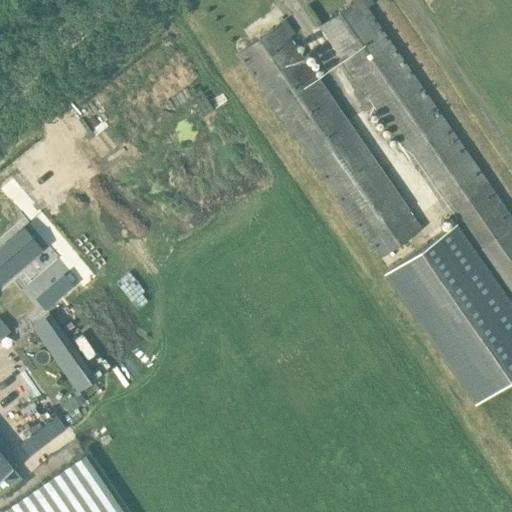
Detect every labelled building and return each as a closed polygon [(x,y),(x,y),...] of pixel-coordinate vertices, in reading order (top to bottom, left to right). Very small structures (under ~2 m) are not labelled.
[(374,2),(372,0),(356,0),(320,25),(456,221),(384,270),(475,401),(511,375),(511,216),(489,183),(367,7),(374,2)] [(294,32),(285,18),(235,53),(377,258),(422,227),(290,35),(294,32)] [(23,226),(0,245),(0,282),(42,247),(23,226)] [(73,285),(64,274),(35,298),(45,309),(73,285)] [(50,311),(30,324),(77,392),(96,378),(50,311)] [(0,336),(8,329),(0,319),(0,336)] [(0,476),(12,466),(0,451),(0,476)]
